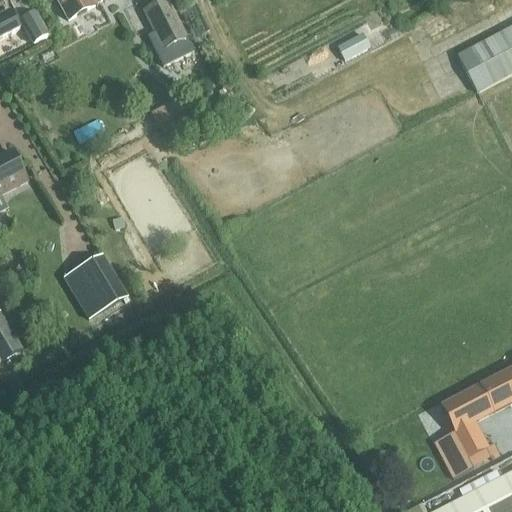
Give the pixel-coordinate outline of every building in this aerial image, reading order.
[(55,0),(68,23),(94,9),(94,8),(107,0),(55,0)] [(163,52),(163,53),(185,41),(166,3),(144,14),(163,52)] [(0,15),(0,39),(19,29),(8,11),(0,15)] [(19,22),(32,48),(49,39),(36,13),(19,22)] [(377,19),(365,25),(369,33),(381,27),(377,19)] [(511,27),(456,57),(476,95),(511,75),(511,27)] [(362,38),(337,51),(345,65),(369,52),(362,38)] [(153,118),(159,128),(169,122),(170,124),(178,119),(176,115),(182,111),(178,103),(153,118)] [(0,198),(26,185),(11,155),(0,160),(0,198)] [(112,223),(115,232),(124,229),(122,221),(112,223)] [(81,272),(64,282),(88,323),(127,299),(95,246),(73,258),(81,272)] [(0,365),(0,366),(22,353),(0,316),(0,365)] [(511,373),(442,411),(455,435),(435,446),(454,481),(472,471),(467,462),(486,452),(490,461),(491,463),(499,459),(494,447),(491,449),(490,446),(486,447),(474,424),(511,404),(511,373)] [(511,511),(511,474),(439,511),(511,511)]
